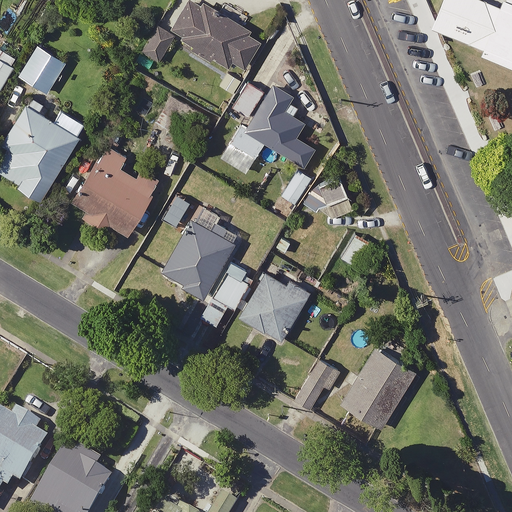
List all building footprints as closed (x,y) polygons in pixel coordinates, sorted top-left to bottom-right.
[(436,0),(423,0),(409,35),(463,57),(459,67),(511,88),(511,10),(486,0),(475,0),(470,14),(436,0)] [(265,43),(195,1),(175,34),(245,76),(265,43)] [(176,36),(158,26),(142,54),(159,64),(176,36)] [(17,69),(0,58),(0,91),(3,93),(17,69)] [(296,100),(276,87),(250,127),(246,124),(224,158),(249,174),(269,144),(307,168),(317,151),(299,139),(307,125),(288,113),(296,100)] [(38,199),(29,214),(55,229),(65,234),(79,211),(70,206),(75,197),(56,186),(83,140),(29,108),(6,148),(10,150),(0,166),(0,173),(24,187),(22,190),(38,199)] [(189,123),(164,110),(155,127),(180,140),(189,123)] [(85,222),(117,240),(122,231),(134,238),(161,189),(124,168),(129,159),(111,149),(80,205),(91,211),(85,222)] [(315,179),(302,170),(284,195),(298,205),(315,179)] [(214,233),(224,214),(199,200),(189,219),(196,222),(185,240),(165,275),(207,299),(211,293),(237,308),(251,284),(243,280),(249,271),(230,260),(237,247),(214,233)] [(300,234),(310,219),(296,209),(285,224),(300,234)] [(371,276),(387,249),(361,233),(345,260),(371,276)] [(310,297),(269,274),(244,321),(286,343),(310,297)] [(421,377),(379,350),(345,406),(387,432),(421,377)] [(44,426),(19,413),(16,420),(4,413),(0,420),(0,501),(10,484),(26,492),(53,442),(40,434),(44,426)] [(102,466),(73,448),(33,511),(96,511),(115,483),(97,472),(102,466)]
